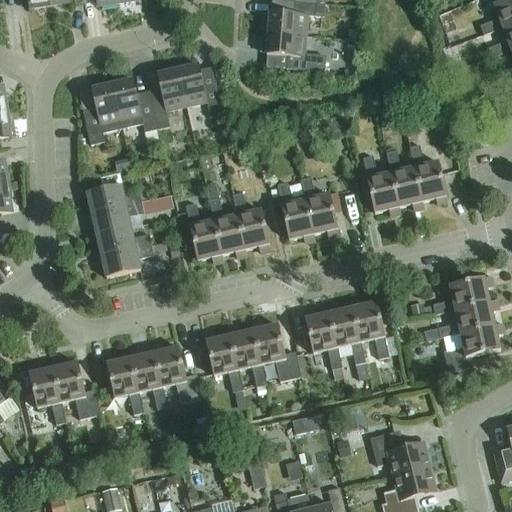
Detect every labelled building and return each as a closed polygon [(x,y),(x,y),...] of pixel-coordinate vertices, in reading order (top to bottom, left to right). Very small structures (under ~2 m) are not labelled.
[(26,0),(28,11),(49,8),(48,0),(26,0)] [(94,0),(96,9),(117,6),(116,0),(94,0)] [(483,38),(502,31),(511,27),(511,0),(493,8),(498,22),(479,29),(483,38)] [(307,18),(314,19),(324,19),(324,7),(292,5),(291,17),(269,15),(267,37),(305,39),(307,18)] [(487,51),(491,61),(510,54),(511,53),(511,27),(502,31),(507,44),(487,51)] [(320,61),(304,59),(305,39),(267,37),(267,40),(263,40),(262,52),(266,53),(265,58),(291,60),(290,72),(319,74),(320,61)] [(511,53),(510,54),(511,58),(511,67),(496,74),(503,94),(511,91),(511,53)] [(185,110),(206,105),(210,121),(223,118),(216,90),(203,93),(198,68),(177,73),(185,110)] [(185,110),(177,73),(156,77),(161,98),(149,100),(156,133),(169,130),(166,115),(185,110)] [(344,76),(344,83),(355,84),(355,74),(344,73),(344,76)] [(156,133),(149,100),(137,103),(132,83),(111,87),(121,132),(142,128),(146,143),(157,141),(155,133),(156,133)] [(90,92),(95,112),(82,115),(89,149),(104,145),(102,137),(121,132),(111,87),(90,92)] [(393,109),(378,113),(381,126),(396,123),(393,109)] [(5,114),(0,115),(0,216),(10,215),(3,164),(0,163),(0,141),(9,140),(5,114)] [(331,136),(344,133),(341,119),(328,122),(331,136)] [(414,127),(405,129),(410,150),(419,148),(414,127)] [(437,210),(447,208),(445,200),(446,200),(438,165),(423,168),(419,149),(409,151),(413,171),(414,171),(422,206),(435,203),(437,210)] [(424,213),(422,206),(414,171),(413,171),(400,174),(395,154),(385,157),(390,176),(399,211),(412,208),(413,216),(424,213)] [(400,219),(399,211),(390,176),(377,179),(372,160),(362,162),(366,182),(374,217),(388,214),(390,221),(400,219)] [(327,242),(338,240),(336,233),(337,233),(329,198),(314,201),(310,181),(300,184),(304,204),(305,203),(313,238),(326,235),(327,242)] [(223,222),(218,202),(215,186),(205,188),(213,224),(221,259),(234,256),(236,263),(246,261),(245,253),(237,219),(236,219),(223,222)] [(314,245),(313,238),(305,203),(304,204),(291,207),(286,187),(276,189),(281,209),(280,209),(288,243),(302,240),(304,248),(314,245)] [(141,206),(141,205),(138,196),(123,199),(120,188),(86,196),(91,217),(141,206)] [(232,199),(236,219),(237,219),(245,253),(258,250),(259,258),(270,255),(268,248),(269,248),(261,213),(246,217),(242,197),(232,199)] [(128,220),(143,217),(151,215),(149,203),(141,205),(141,206),(91,217),(96,238),(130,231),(128,220)] [(213,224),(199,227),(195,207),(185,210),(189,229),(197,264),(211,261),(213,268),(223,266),(221,259),(213,224)] [(96,238),(100,260),(150,248),(148,238),(132,241),(130,231),(96,238)] [(168,246),(171,260),(179,258),(176,244),(168,246)] [(153,259),(150,248),(100,260),(105,281),(140,273),(137,262),(153,259)] [(454,313),(489,305),(486,292),(493,290),(491,280),(483,282),(483,281),(448,289),(452,304),(432,308),(434,318),(454,314),(454,313)] [(378,363),(388,360),(384,341),(376,306),(362,309),(361,302),(350,304),(352,311),(359,346),(360,346),(373,343),(378,363)] [(459,337),(494,329),(491,316),(498,314),(496,303),(489,305),(454,313),(454,314),(457,327),(437,331),(439,340),(439,342),(459,337)] [(412,321),(433,316),(431,309),(423,311),(422,306),(409,309),(412,321)] [(365,366),(360,346),(359,346),(352,311),(339,314),(337,307),(327,309),(328,317),(336,351),(337,351),(350,348),(354,368),(365,366)] [(341,371),(337,351),(336,351),(328,317),(315,319),(313,312),(303,314),(305,322),(304,322),(312,357),(327,353),(331,373),(341,371)] [(279,385),(300,380),(295,356),(284,358),(277,328),(263,331),(261,324),(251,326),(252,333),(260,368),(261,368),(274,365),(279,385)] [(496,339),(504,337),(501,327),(494,329),(459,337),(462,350),(442,355),(447,376),(472,371),(469,360),(500,353),(496,339)] [(227,331),(229,339),(237,374),(238,374),(251,371),(255,390),(265,388),(261,368),(260,368),(252,333),(239,336),(238,329),(227,331)] [(437,331),(424,334),(426,343),(439,340),(437,331)] [(237,374),(229,339),(216,342),(214,334),(204,337),(205,344),(213,379),(228,376),(232,396),(242,393),(238,374),(237,374)] [(179,408),(201,403),(195,378),(185,381),(178,350),(164,354),(162,346),(152,349),(153,356),(161,391),(162,391),(175,388),(179,408)] [(128,354),(130,361),(138,396),(152,393),(156,413),(166,411),(162,391),(161,391),(153,356),(140,359),(139,352),(128,354)] [(138,396),(130,361),(117,364),(115,357),(105,359),(106,366),(106,367),(114,402),(128,398),(133,418),(143,416),(138,396)] [(79,423),(100,418),(94,393),(84,396),(77,366),(63,369),(61,362),(51,364),(52,371),(60,406),(61,406),(74,403),(79,423)] [(365,366),(355,369),(358,384),(368,382),(365,366)] [(65,426),(61,406),(60,406),(52,371),(39,374),(37,367),(27,369),(29,377),(28,377),(36,412),(51,408),(55,428),(65,426)] [(308,421),(292,425),(295,438),(311,434),(308,421)] [(511,430),(505,432),(511,454),(493,458),(500,486),(511,483),(511,430)] [(428,471),(422,446),(398,452),(394,435),(369,442),(376,470),(390,466),(393,479),(428,471)] [(350,458),(347,442),(336,444),(339,461),(350,458)] [(19,452),(13,455),(17,462),(23,459),(19,452)] [(434,495),(428,471),(393,479),(397,493),(383,496),(385,507),(381,508),(381,511),(412,511),(410,501),(434,495)] [(330,507),(311,511),(344,511),(339,491),(327,494),(330,507)] [(102,495),(105,511),(120,511),(116,492),(102,495)] [(309,511),(306,497),(285,502),(284,496),(272,499),(275,511),(309,511)]
